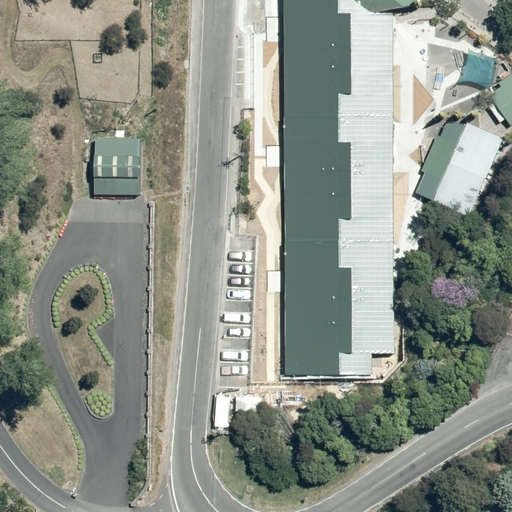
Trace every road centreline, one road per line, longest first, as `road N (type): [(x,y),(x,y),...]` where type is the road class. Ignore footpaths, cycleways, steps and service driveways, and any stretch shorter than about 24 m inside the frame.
road 1 (unclassified): [(216,0),(191,415),(190,461),(202,492)]
road 2 (unclassified): [(331,511),(511,404)]
